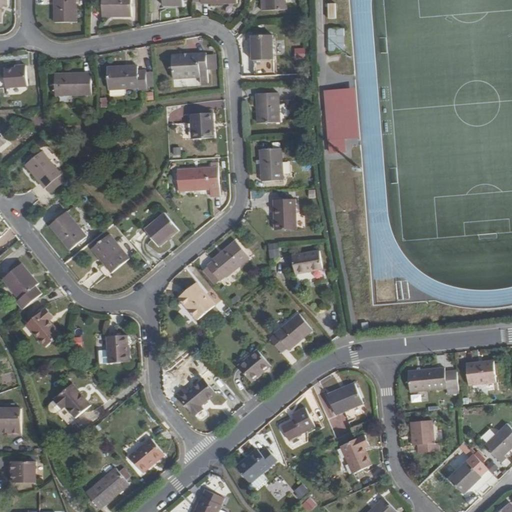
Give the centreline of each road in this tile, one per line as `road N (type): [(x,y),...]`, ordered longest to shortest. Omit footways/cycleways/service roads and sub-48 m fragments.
road 1 (residential): [(31,35),(61,50),(201,24),(230,44),(241,200),(155,282),(149,302)]
road 2 (residential): [(382,348),(315,368),(206,459)]
road 3 (residential): [(7,208),(88,301),(149,302)]
road 4 (residential): [(149,302),(156,392),(206,459)]
road 5 (residential): [(382,348),(394,465),(426,509)]
road 6 (residential): [(511,334),(382,348)]
